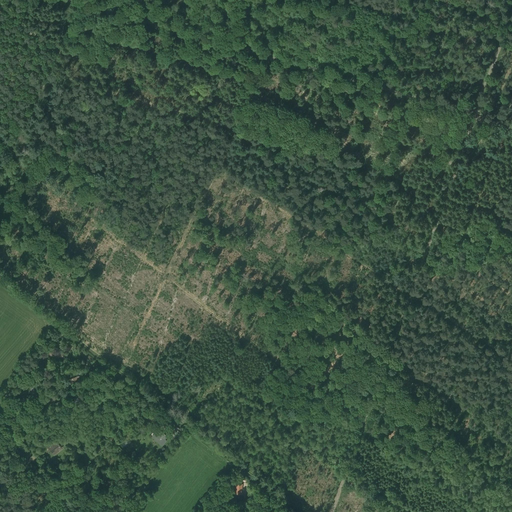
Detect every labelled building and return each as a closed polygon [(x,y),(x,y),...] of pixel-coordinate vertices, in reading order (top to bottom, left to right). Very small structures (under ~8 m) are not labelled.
[(49,350),(48,355),(55,356),(55,358),(59,359),(59,357),(63,357),(64,353),(49,350)] [(181,431),(172,422),(168,426),(174,431),(170,436),(173,439),(181,431)] [(165,439),(167,437),(161,431),(154,439),(162,446),(167,440),(165,439)] [(48,447),(54,455),(59,451),(62,448),(55,438),(46,445),(48,447)] [(118,489),(119,489),(127,489),(127,481),(118,481),(118,489)]
